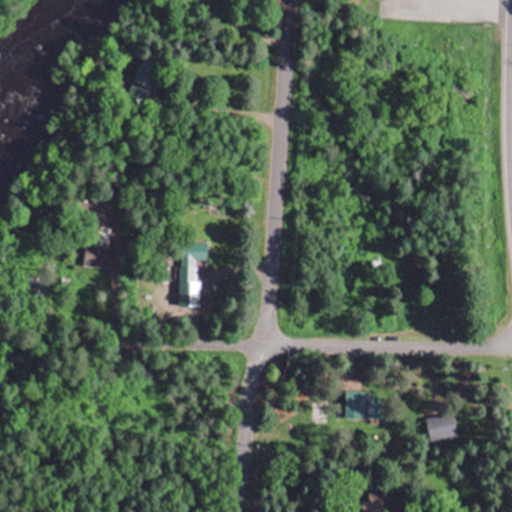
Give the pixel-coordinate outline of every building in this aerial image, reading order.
[(126,85),(142,96),(162,67),(146,55),(126,85)] [(195,259),(206,259),(206,241),(179,241),(179,283),(195,283),(195,259)] [(87,265),(106,264),(106,253),(87,254),(87,265)] [(344,391),(344,418),(380,418),(380,391),(344,391)] [(456,435),(451,411),(424,417),(429,441),(456,435)]
